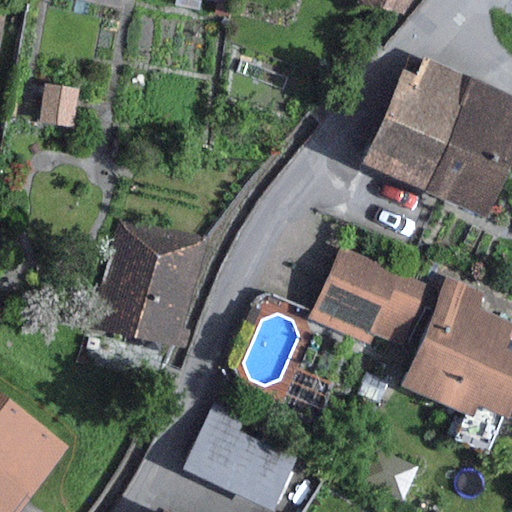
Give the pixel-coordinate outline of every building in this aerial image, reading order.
[(347,0),(347,3),(392,15),(401,0),(347,0)] [(397,70),(354,163),(474,218),(511,135),(511,99),(419,57),(410,76),(397,70)] [(73,92),(39,88),(35,122),(69,126),(73,92)] [(202,240),(114,220),(90,327),(178,347),(202,240)] [(336,248),(304,318),(367,347),(372,336),(397,347),(424,288),(336,248)] [(444,277),(394,388),(462,418),(468,405),(500,420),(511,394),(511,324),(476,309),(482,294),(444,277)] [(212,402),(177,471),(258,511),(265,511),(292,460),(234,431),(241,417),(212,402)] [(0,409),(0,511),(6,511),(13,503),(53,449),(0,409)]
